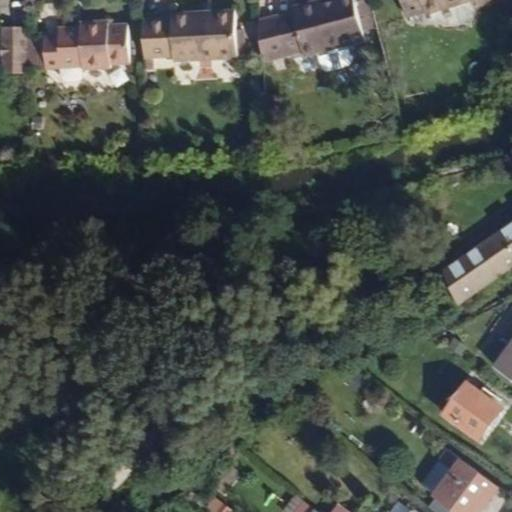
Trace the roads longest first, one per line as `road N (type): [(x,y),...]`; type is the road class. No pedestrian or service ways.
road 1 (track): [(84,511),(133,460),(168,400),(181,334),(178,285)]
road 2 (track): [(178,285),(117,259),(0,265)]
